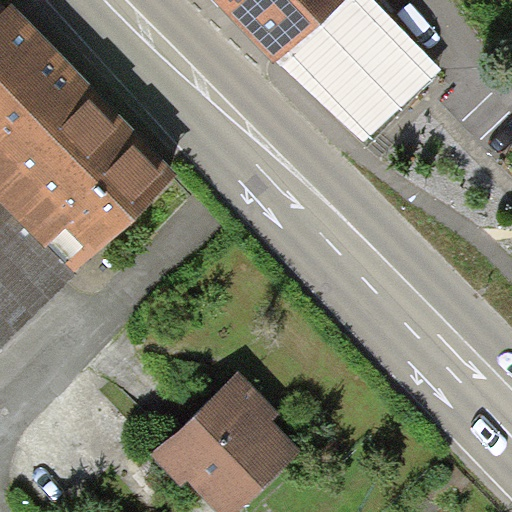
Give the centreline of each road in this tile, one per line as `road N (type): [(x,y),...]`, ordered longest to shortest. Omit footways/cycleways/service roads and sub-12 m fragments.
road 1 (primary): [(110,0),(511,421)]
road 2 (unknown): [(0,503),(125,300)]
